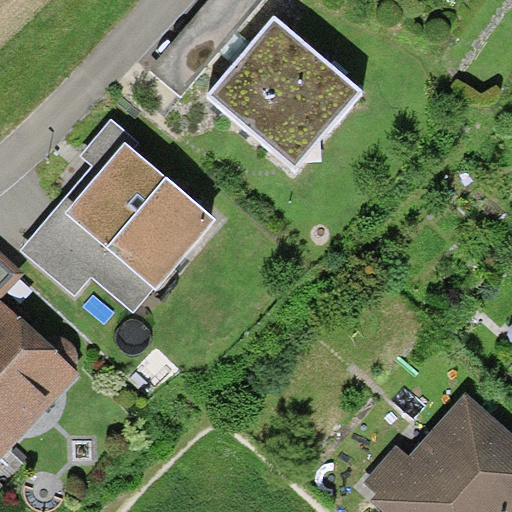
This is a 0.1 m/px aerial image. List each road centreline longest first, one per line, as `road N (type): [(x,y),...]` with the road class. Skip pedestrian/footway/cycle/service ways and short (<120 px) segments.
road 1 (track): [(310,511),(219,430),(200,435),(122,511)]
road 2 (residential): [(167,0),(0,161)]
